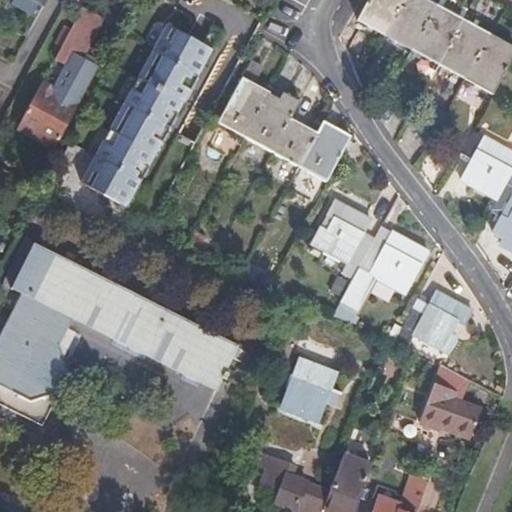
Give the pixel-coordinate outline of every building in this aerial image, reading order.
[(34,14),(40,2),(36,0),(13,0),(13,2),(34,14)] [(504,43),(424,0),(368,0),(357,20),(492,94),(510,61),(498,54),(504,43)] [(43,83),(18,129),(53,148),(97,67),(84,59),(105,19),(83,8),(72,29),(62,47),(55,59),(67,66),(54,89),(43,83)] [(56,43),(62,47),(72,29),(66,26),(56,43)] [(80,183),(127,208),(222,33),(212,28),(202,45),(166,26),(80,183)] [(280,100),(243,80),(220,122),(327,181),(345,149),(352,137),(324,122),(317,134),(291,120),(301,103),(283,93),(280,100)] [(511,187),(504,183),(511,169),(511,154),(472,132),(460,154),(470,160),(460,179),(495,200),(492,206),(504,213),(493,232),(511,242),(511,187)] [(429,251),(381,226),(374,240),(364,235),(371,220),(336,202),(328,216),(336,220),(329,232),(321,228),(311,246),(347,264),(342,274),(366,286),(371,276),(405,295),(414,278),(407,274),(414,262),(422,265),(429,251)] [(66,357),(62,345),(71,328),(77,316),(218,389),(216,393),(226,398),(231,387),(223,383),(240,351),(214,338),(200,331),(36,246),(16,284),(28,290),(0,343),(0,402),(25,415),(55,406),(72,374),(66,357)] [(457,322),(466,326),(474,311),(437,291),(430,305),(419,300),(396,343),(407,349),(415,335),(452,354),(459,338),(451,334),(457,322)] [(200,331),(214,338),(218,330),(204,323),(200,331)] [(62,345),(66,357),(78,333),(71,328),(62,345)] [(283,408),(320,422),(326,406),(333,408),(339,392),(333,390),(339,375),(301,361),(283,408)] [(466,389),(471,381),(446,369),(442,368),(421,423),(467,441),(480,412),(450,400),(456,385),(466,389)] [(55,406),(25,415),(45,426),(55,406)] [(277,504),(297,511),(323,511),(326,506),(331,492),(293,477),(296,466),(260,451),(256,463),(268,468),(262,485),(281,493),(277,504)] [(354,511),(364,486),(373,465),(346,454),(343,462),(339,472),(331,492),(326,506),(342,511),(354,511)] [(331,457),(327,468),(339,472),(343,462),(331,457)] [(399,511),(419,511),(430,482),(412,475),(399,511)] [(354,511),(370,511),(379,491),(364,486),(354,511)]
